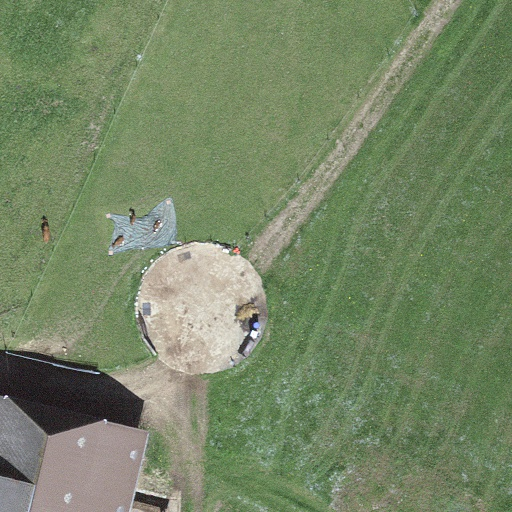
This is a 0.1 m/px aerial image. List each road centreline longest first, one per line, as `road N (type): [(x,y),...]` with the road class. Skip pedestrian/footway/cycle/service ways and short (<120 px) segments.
road 1 (track): [(0,374),(140,399),(330,174),(457,0)]
road 2 (track): [(140,399),(327,511)]
